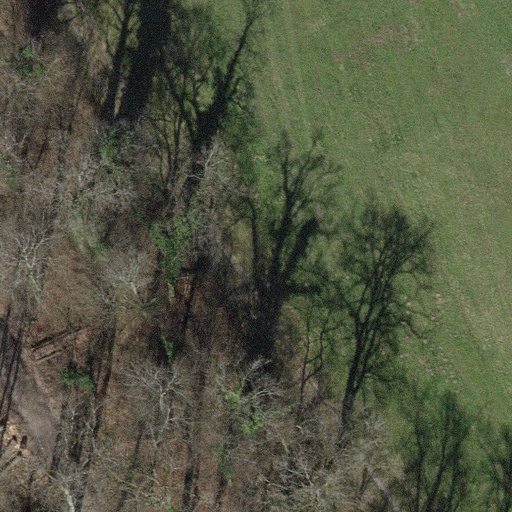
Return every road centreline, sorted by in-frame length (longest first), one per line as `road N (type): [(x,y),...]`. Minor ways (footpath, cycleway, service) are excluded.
road 1 (track): [(380,511),(189,236)]
road 2 (track): [(189,236),(117,108),(70,0)]
road 3 (track): [(87,511),(0,360)]
